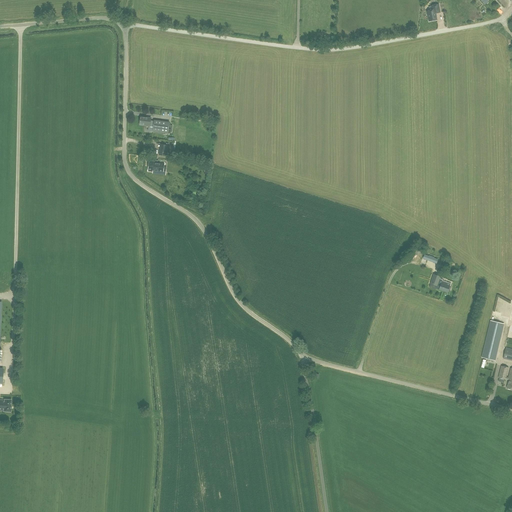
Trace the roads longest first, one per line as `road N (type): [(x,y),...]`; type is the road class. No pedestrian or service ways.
road 1 (unclassified): [(303,356),(237,300),(196,219),(126,169),(122,23),(0,26)]
road 2 (unclassified): [(511,409),(303,356)]
road 3 (unclassified): [(328,511),(303,356)]
